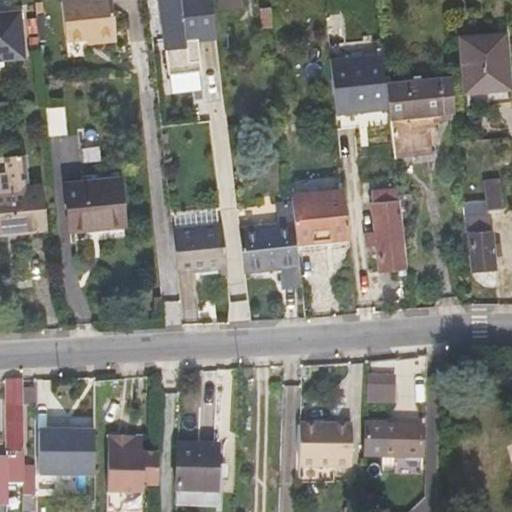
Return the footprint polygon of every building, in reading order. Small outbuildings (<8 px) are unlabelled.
[(95,36),(95,41),(116,39),(112,0),(62,0),(67,39),(95,36)] [(160,0),(169,72),(203,68),(199,38),(218,35),(213,0),(160,0)] [(0,59),(24,58),(19,11),(0,12),(0,59)] [(510,101),(505,34),(460,37),(465,92),(489,89),(491,103),(510,101)] [(335,111),(389,105),(383,53),(329,58),(335,111)] [(432,153),(428,115),(455,112),(452,77),(387,84),(389,105),(395,157),(432,153)] [(47,134),(62,132),(60,107),(44,109),(47,134)] [(0,174),(0,189),(28,187),(26,171),(21,168),(11,168),(5,174),(0,174)] [(119,178),(65,183),(69,229),(124,224),(119,178)] [(499,179),(484,180),(486,201),(486,208),(502,207),(499,179)] [(0,232),(45,228),(41,186),(28,187),(0,189),(0,232)] [(343,187),(291,192),(294,222),(296,242),(349,237),(343,187)] [(376,243),(379,271),(406,268),(398,188),(370,191),(375,232),(365,233),(367,244),(376,243)] [(463,203),(465,231),(469,231),(471,231),(470,216),(487,215),(486,208),(486,201),(463,203)] [(495,269),(494,254),(493,245),(492,229),(488,229),(487,215),(470,216),(471,231),(469,231),(472,270),(495,269)] [(296,242),(294,222),(240,228),(245,271),(280,268),(283,288),(301,288),(296,242)] [(173,241),(178,282),(219,278),(228,277),(223,236),(173,241)] [(221,296),(230,295),(228,277),(219,278),(221,296)] [(18,466),(21,454),(20,402),(20,384),(20,379),(4,380),(4,383),(6,459),(6,482),(23,482),(22,511),(34,511),(34,466),(18,466)] [(392,379),(368,379),(367,387),(380,387),(392,387),(392,379)] [(32,384),(20,384),(20,402),(33,402),(32,384)] [(380,401),(380,387),(367,387),(367,400),(380,401)] [(380,401),(392,401),(392,387),(380,387),(380,401)] [(352,425),(301,425),(299,468),(351,467),(352,425)] [(366,426),(365,456),(381,456),(394,456),(422,457),(423,427),(366,426)] [(93,432),(38,432),(38,455),(73,455),(73,475),(94,475),(93,432)] [(141,485),(156,486),(157,453),(141,453),(141,449),(133,449),(134,437),(107,436),(106,492),(141,493),(141,485)] [(141,437),(134,437),(133,449),(141,449),(141,437)] [(216,494),(217,446),(177,445),(176,492),(216,494)] [(73,475),(73,455),(38,455),(38,475),(73,475)] [(381,467),(394,467),(394,456),(381,456),(381,467)] [(142,509),(143,495),(109,494),(109,507),(142,509)]
